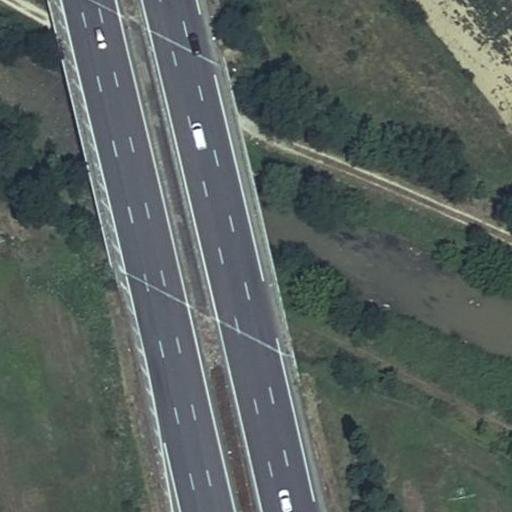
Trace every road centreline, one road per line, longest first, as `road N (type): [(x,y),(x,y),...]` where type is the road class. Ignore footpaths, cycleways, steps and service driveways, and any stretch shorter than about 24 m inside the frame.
road 1 (track): [(511,431),(0,162)]
road 2 (track): [(511,228),(255,123),(28,0)]
road 3 (motorway): [(289,511),(169,0)]
road 4 (motorway): [(88,0),(206,511)]
